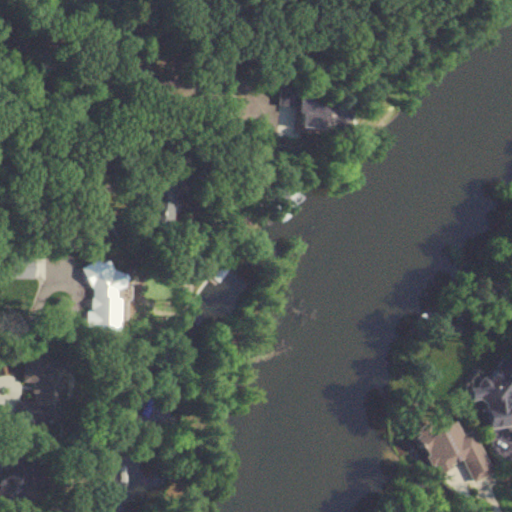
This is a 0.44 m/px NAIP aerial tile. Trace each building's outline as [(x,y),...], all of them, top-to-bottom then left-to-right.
[(317,98),(296,96),(297,87),(277,85),(275,105),(293,106),(291,129),(314,131),(317,98)] [(138,223),(159,228),(165,201),(144,196),(138,223)] [(109,329),(111,289),(116,287),(104,261),(93,260),(77,268),(77,273),(86,292),(85,309),(81,312),(80,327),(109,329)] [(12,399),(11,428),(31,429),(31,422),(55,423),(59,360),(45,359),(45,362),(36,361),(36,354),(20,353),(19,381),(27,382),(26,400),(12,399)] [(511,407),(507,359),(488,361),(489,373),(472,375),(473,385),(465,386),(466,401),(481,399),(484,427),(511,424),(511,407)] [(487,473),(467,430),(457,434),(450,420),(429,430),(425,422),(410,429),(430,472),(456,459),(467,483),(487,473)] [(0,471),(0,501),(11,506),(31,463),(9,453),(0,471)]
